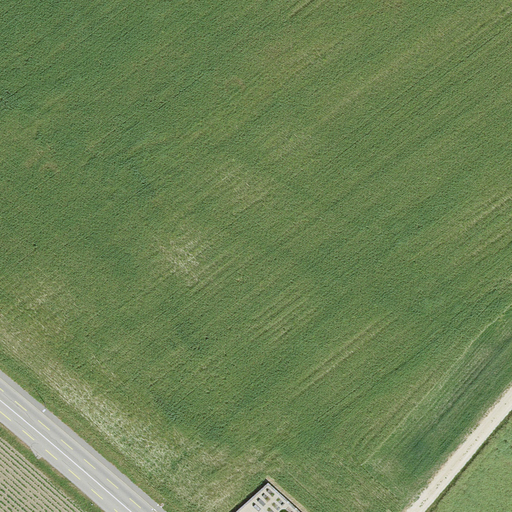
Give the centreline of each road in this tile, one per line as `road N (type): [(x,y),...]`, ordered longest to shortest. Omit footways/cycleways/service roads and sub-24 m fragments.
road 1 (secondary): [(134,511),(0,398)]
road 2 (track): [(414,511),(511,394)]
